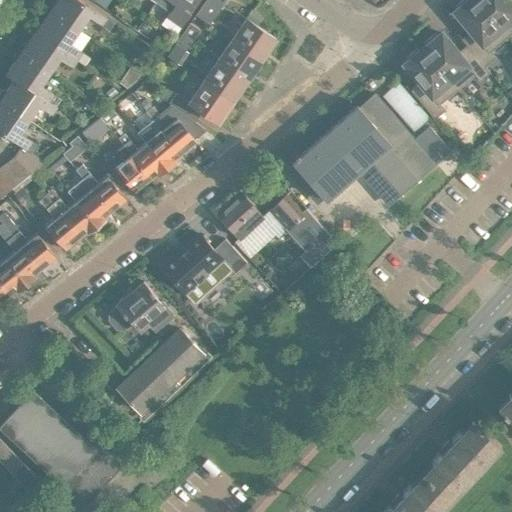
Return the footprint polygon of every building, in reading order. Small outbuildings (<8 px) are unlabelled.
[(51,7),(49,9),(79,29),(88,16),(101,24),(108,29),(113,22),(81,0),(55,0),(55,1),(52,0),(51,0),(48,5),(51,7)] [(156,0),(156,1),(169,11),(166,16),(181,26),(198,0),(156,0)] [(205,21),(219,0),(204,0),(195,14),(205,21)] [(466,44),(484,66),(494,57),(489,51),(507,36),(476,0),(460,0),(454,5),(457,8),(454,11),(470,30),(461,38),(466,44)] [(511,0),(476,0),(507,36),(511,31),(511,0)] [(87,35),(79,29),(49,9),(48,11),(45,9),(41,15),(44,17),(35,30),(77,59),(83,64),(88,57),(81,52),(82,52),(78,49),(87,35)] [(246,17),(257,24),(261,18),(251,10),(246,17)] [(275,38),(246,18),(231,39),(261,59),(275,38)] [(181,34),(191,41),(197,33),(187,26),(181,34)] [(72,66),(77,59),(35,30),(26,43),(23,42),(19,47),(22,49),(20,51),(50,71),(59,58),(72,66)] [(466,44),(457,52),(441,32),(437,35),(435,32),(423,42),(425,45),(422,48),(456,89),(474,74),(479,80),(489,72),(484,66),(466,44)] [(185,49),(191,41),(181,34),(175,43),(185,49)] [(246,80),(261,59),(231,39),(217,60),(246,80)] [(439,103),(456,89),(422,48),(419,50),(416,47),(404,57),(407,60),(404,63),(420,82),(411,90),(434,118),(444,109),(439,103)] [(5,73),(14,78),(48,101),(53,94),(40,85),(50,71),(20,51),(19,53),(16,51),(12,57),(14,59),(5,73)] [(246,80),(217,60),(203,80),(232,101),(246,80)] [(126,88),(133,82),(138,75),(129,69),(119,83),(126,88)] [(14,78),(5,90),(2,89),(0,91),(0,95),(1,97),(0,98),(0,99),(29,119),(38,105),(51,114),(56,106),(48,101),(14,78)] [(203,80),(188,101),(188,102),(201,111),(217,122),(232,101),(203,80)] [(398,81),(381,95),(413,132),(430,117),(398,81)] [(112,87),(106,93),(110,98),(116,92),(112,87)] [(194,120),(201,111),(188,102),(188,101),(175,92),(168,102),(194,120)] [(296,157),(291,161),(326,199),(371,159),(373,163),(371,164),(379,174),(381,172),(400,194),(450,150),(428,125),(413,138),(373,93),(358,106),(356,104),(298,155),(297,153),(294,155),(296,157)] [(145,110),(150,106),(144,98),(139,102),(145,110)] [(19,133),(29,119),(0,99),(0,130),(21,145),(27,149),(32,152),(37,145),(19,133)] [(145,110),(159,128),(180,153),(196,141),(175,116),(166,123),(151,105),(145,110)] [(105,123),(116,114),(111,108),(100,117),(105,123)] [(180,153),(159,128),(145,110),(139,116),(153,134),(145,141),(166,167),(176,160),(174,158),(180,153)] [(124,133),(118,138),(123,144),(129,139),(124,133)] [(72,144),(63,152),(69,160),(86,145),(80,138),(77,134),(69,141),(72,144)] [(123,144),(150,178),(156,173),(157,175),(166,167),(145,141),(136,148),(129,139),(123,144)] [(135,191),(150,178),(123,144),(116,150),(124,159),(114,166),(135,191)] [(27,149),(21,145),(14,155),(29,174),(45,161),(32,152),(27,149)] [(68,160),(67,159),(62,153),(47,164),(53,171),(68,160)] [(19,181),(29,174),(14,155),(4,163),(19,181)] [(0,166),(0,177),(10,189),(19,181),(4,163),(0,166)] [(82,163),(75,169),(83,177),(110,211),(125,199),(105,174),(96,181),(82,163)] [(0,196),(10,189),(0,177),(0,196)] [(105,218),(104,216),(110,211),(83,177),(68,190),(75,199),(96,225),(105,218)] [(22,187),(14,193),(22,203),(29,197),(22,187)] [(269,210),(263,216),(240,191),(217,213),(239,238),(235,242),(249,257),(283,225),(277,219),(274,223),(271,220),(274,216),(269,210)] [(269,210),(274,216),(271,220),(274,223),(277,219),(283,225),(285,228),(303,211),(285,192),(269,210)] [(64,249),(80,236),(52,203),(45,194),(38,200),(53,217),(44,224),(64,249)] [(86,231),(87,233),(96,225),(75,199),(66,206),(59,197),(52,203),(80,236),(86,231)] [(303,211),(285,228),(304,248),(299,253),(309,265),(335,241),(305,209),(303,211)] [(3,212),(0,214),(0,220),(40,269),(55,256),(35,232),(26,239),(3,212)] [(5,257),(26,283),(35,275),(34,274),(40,269),(2,223),(0,224),(0,234),(13,250),(5,257)] [(199,233),(162,267),(184,291),(195,303),(231,269),(234,272),(246,262),(224,238),(213,248),(199,233)] [(0,260),(0,282),(9,294),(15,289),(17,291),(26,283),(5,257),(0,260)] [(259,265),(249,274),(267,293),(277,284),(259,265)] [(143,280),(132,289),(114,304),(116,306),(109,312),(108,319),(118,331),(125,332),(133,326),(134,328),(145,319),(154,331),(174,315),(161,299),(159,301),(159,300),(143,280)] [(0,301),(9,294),(0,282),(0,301)] [(180,328),(159,348),(117,388),(139,410),(201,351),(180,328)] [(32,389),(0,423),(0,427),(60,484),(58,486),(82,508),(130,456),(69,400),(57,412),(32,389)] [(497,406),(511,421),(511,391),(498,405),(497,405),(498,406),(497,406)] [(500,445),(472,419),(472,420),(471,419),(470,420),(471,420),(450,442),(448,440),(447,439),(440,448),(441,448),(443,450),(422,473),(450,499),(500,445)] [(0,463),(17,482),(27,492),(41,482),(0,438),(0,463)] [(393,504),(385,511),(437,511),(450,499),(422,473),(400,496),(398,494),(397,493),(389,502),(390,502),(393,504)] [(17,499),(13,492),(7,492),(4,494),(11,503),(17,499)] [(0,511),(11,503),(4,494),(3,493),(0,494),(0,511)]
